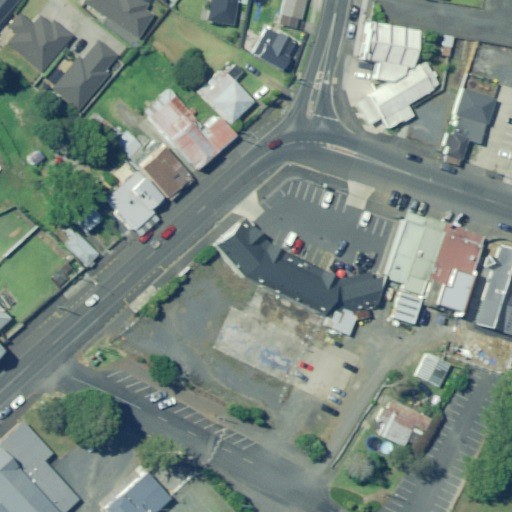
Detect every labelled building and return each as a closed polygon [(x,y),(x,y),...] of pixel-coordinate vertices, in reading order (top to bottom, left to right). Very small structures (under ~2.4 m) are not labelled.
[(0,0),(0,23),(19,0),(0,0)] [(88,0),(87,2),(143,39),(157,17),(146,10),(149,6),(139,0),(88,0)] [(213,0),(210,20),(235,25),(240,0),(213,0)] [(301,0),(282,0),(279,24),(298,27),(301,0)] [(34,25),(20,14),(10,27),(18,33),(9,44),(43,73),(73,37),(54,21),(51,24),(41,16),(34,25)] [(423,32),(388,25),(366,22),(359,58),(375,61),(372,79),(384,81),(353,103),(367,123),(378,116),(385,128),(398,119),(400,122),(411,114),(404,104),(409,101),(430,87),(434,83),(436,82),(421,62),(417,65),(416,63),(408,68),(413,40),(421,41),(423,32)] [(264,27),(248,51),(282,71),(294,51),(291,50),(296,41),(278,30),(276,34),(264,27)] [(117,57),(100,43),(84,61),(79,57),(52,88),(79,110),(110,73),(107,70),(117,57)] [(231,79),(234,76),(239,71),(233,64),(229,68),(227,67),(221,74),(217,70),(196,90),(200,94),(199,95),(226,123),(229,120),(231,122),(236,117),(234,116),(249,101),(229,81),(231,79)] [(239,143),(232,136),(215,117),(212,119),(209,116),(206,120),(205,118),(198,124),(194,120),(195,119),(191,115),(195,111),(191,107),(188,111),(167,88),(141,111),(156,127),(165,137),(164,138),(192,169),(193,168),(194,170),(201,177),(239,143)] [(467,88),(445,157),(463,163),(470,140),(481,143),(495,97),(467,88)] [(74,117),(69,123),(80,132),(85,127),(74,117)] [(194,179),(166,146),(143,166),(171,199),(194,179)] [(124,219),(133,228),(161,200),(139,177),(126,189),(122,184),(107,197),(106,199),(124,219)] [(82,232),(89,225),(98,217),(79,195),(62,209),(82,232)] [(425,280),(444,222),(424,216),(423,217),(404,211),(401,219),(383,277),(402,283),(400,288),(419,294),(424,280),(425,280)] [(238,218),(211,243),(240,275),(327,315),(324,320),(347,330),(354,314),(368,311),(367,303),(374,301),(384,271),(343,281),(336,279),(339,272),(322,266),(320,272),(280,253),(282,248),(267,239),(251,221),(246,225),(238,218)] [(470,271),(472,263),(481,237),(462,231),(463,228),(444,222),(425,280),(428,281),(420,305),(429,308),(430,304),(455,312),(469,271),(470,271)] [(95,253),(71,232),(70,233),(65,228),(61,232),(67,237),(60,244),(83,266),(88,261),(93,255),(95,253)] [(511,249),(501,246),(476,326),(511,337),(511,249)] [(61,288),(76,273),(65,262),(50,277),(61,288)] [(233,269),(220,282),(238,301),(251,287),(233,269)] [(419,294),(400,288),(399,288),(390,317),(410,323),(419,294)] [(0,295),(0,302),(5,309),(15,301),(7,290),(0,295)] [(414,375),(437,386),(448,364),(424,353),(414,375)] [(454,377),(458,380),(462,375),(457,372),(454,377)] [(375,434),(400,447),(403,440),(413,444),(420,429),(422,430),(428,419),(384,398),(373,420),(380,424),(375,434)] [(58,511),(76,496),(41,459),(47,453),(49,452),(19,419),(0,436),(0,511),(58,511)] [(101,511),(148,511),(166,496),(142,470),(117,493),(114,491),(97,507),(101,511)]
